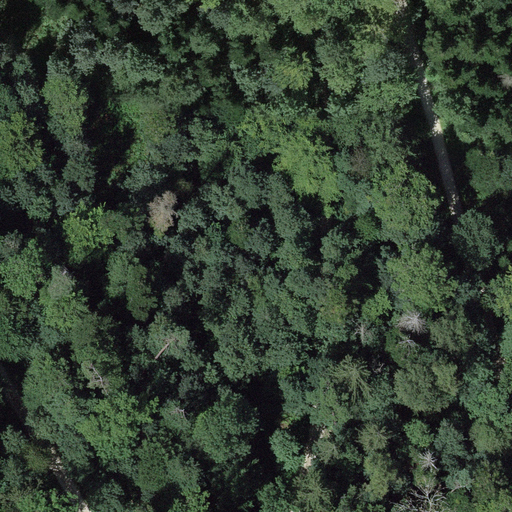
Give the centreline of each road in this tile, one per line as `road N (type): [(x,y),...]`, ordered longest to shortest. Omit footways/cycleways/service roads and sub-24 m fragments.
road 1 (track): [(291,511),(308,474),(318,412),(328,0)]
road 2 (track): [(511,401),(402,0)]
road 3 (track): [(85,511),(0,365)]
